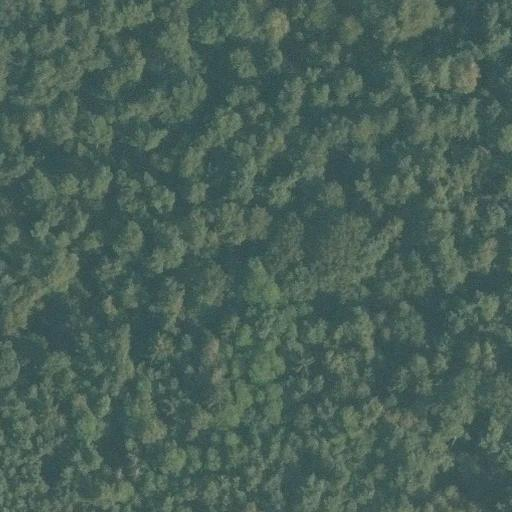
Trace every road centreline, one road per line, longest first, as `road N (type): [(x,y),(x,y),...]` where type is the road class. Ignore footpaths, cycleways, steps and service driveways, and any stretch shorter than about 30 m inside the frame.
road 1 (track): [(511,307),(0,364)]
road 2 (track): [(273,511),(511,393)]
